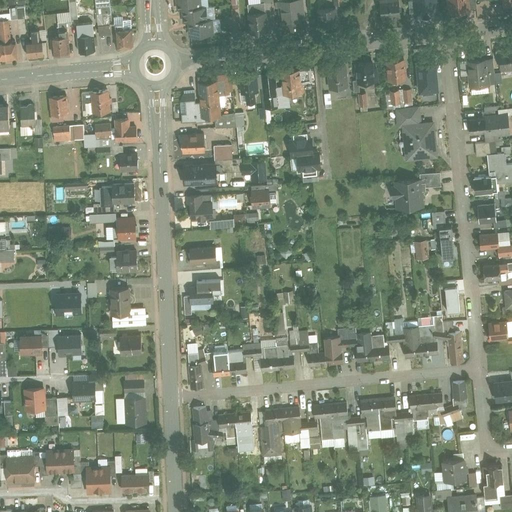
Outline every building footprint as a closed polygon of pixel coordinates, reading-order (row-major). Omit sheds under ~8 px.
[(76,0),(69,0),(71,20),(79,20),(76,0)] [(178,0),(179,9),(184,8),(201,7),(200,0),(178,0)] [(302,0),(284,2),(285,9),(281,10),(283,28),(296,27),(297,31),(305,30),(304,26),(305,26),(303,13),(302,12),(302,8),(303,7),(302,0)] [(381,0),(383,19),(401,17),(398,0),(381,0)] [(435,0),(414,0),(416,15),(437,13),(435,0)] [(448,0),(450,12),(470,10),(470,8),(468,0),(448,0)] [(265,4),(257,5),(257,4),(249,5),(249,13),(251,32),(268,31),(267,25),(268,24),(268,19),(267,19),(266,11),(265,4)] [(17,6),(10,7),(12,19),(19,18),(17,6)] [(25,6),(17,6),(19,18),(26,17),(25,6)] [(201,7),(184,8),(185,22),(190,21),(206,19),(205,6),(201,7)] [(109,12),(103,12),(102,7),(97,7),(98,25),(110,24),(109,12)] [(336,7),(318,9),(320,25),(338,24),(336,7)] [(228,27),(239,27),(238,8),(231,9),(231,17),(228,17),(228,27)] [(9,19),(0,19),(0,28),(1,42),(11,40),(9,19)] [(131,19),(124,19),(124,23),(124,29),(132,28),(131,19)] [(206,19),(190,21),(191,34),(213,33),(212,19),(206,19)] [(67,21),(59,22),(59,31),(65,31),(65,28),(67,27),(67,21)] [(93,21),(77,23),(79,34),(78,34),(80,51),(96,49),(93,21)] [(124,29),(116,29),(117,46),(134,45),(132,28),(124,29)] [(40,29),(31,30),(32,41),(27,41),(29,56),(44,55),(43,40),(41,40),(40,30),(40,29)] [(59,31),(60,36),(52,37),(54,53),(61,52),(61,53),(70,52),(68,30),(65,31),(59,31)] [(1,42),(0,41),(0,58),(18,57),(16,40),(11,40),(1,42)] [(511,49),(499,51),(501,69),(510,68),(511,68),(511,49)] [(437,57),(417,59),(420,91),(439,89),(437,57)] [(404,58),(388,60),(390,81),(406,79),(404,58)] [(486,58),(469,60),(471,87),(489,85),(488,72),(486,58)] [(493,58),(486,58),(488,72),(494,72),(493,58)] [(373,62),(358,63),(360,80),(360,83),(375,82),(378,82),(377,67),(374,68),(373,62)] [(345,64),(328,66),(331,88),(348,86),(345,64)] [(310,68),(300,69),(301,81),(311,80),(310,68)] [(300,69),(282,71),(285,94),(302,93),(301,81),(300,69)] [(257,71),(240,73),(241,79),(238,79),(239,88),(242,88),(242,92),(246,91),(248,103),(256,102),(254,91),(259,90),(259,88),(257,75),(257,71)] [(275,73),(263,74),(264,87),(266,107),(278,106),(275,73)] [(217,75),(200,77),(202,101),(203,109),(220,107),(219,94),(229,93),(229,92),(228,78),(227,75),(217,76),(217,75)] [(100,90),(100,88),(99,88),(98,87),(97,87),(96,87),(95,88),(94,88),(94,89),(94,90),(94,91),(92,91),(93,100),(94,111),(111,109),(109,89),(101,90),(100,90)] [(411,89),(404,89),(405,102),(412,101),(411,89)] [(399,90),(392,91),(393,104),(400,103),(399,90)] [(92,91),(82,92),(83,101),(93,100),(92,91)] [(67,95),(50,96),(53,120),(61,119),(60,113),(69,112),(67,95)] [(202,101),(196,102),(196,99),(185,100),(187,113),(182,113),(183,122),(196,121),(196,122),(207,121),(207,117),(216,116),(221,115),(220,107),(203,109),(202,101)] [(29,103),(27,105),(21,105),(22,125),(28,125),(31,127),(33,127),(35,125),(35,118),(34,105),(32,103),(29,103)] [(9,105),(0,105),(0,127),(10,127),(9,105)] [(420,106),(401,108),(402,116),(415,115),(420,115),(420,106)] [(244,111),(236,112),(237,126),(245,125),(244,111)] [(236,112),(223,113),(223,115),(221,115),(216,116),(217,127),(237,126),(236,112)] [(402,116),(398,117),(399,126),(404,125),(416,124),(415,115),(402,116)] [(484,117),(469,118),(471,133),(484,131),(485,141),(489,141),(501,140),(501,133),(509,132),(507,115),(496,116),(484,117)] [(137,125),(126,126),(126,117),(117,118),(117,126),(116,126),(116,137),(116,138),(119,137),(137,136),(137,125)] [(416,124),(404,125),(407,159),(437,156),(436,144),(434,144),(433,134),(435,134),(434,122),(416,124)] [(84,123),(75,124),(76,139),(84,138),(84,134),(84,123)] [(112,123),(95,124),(96,133),(96,137),(100,137),(105,137),(113,137),(112,123)] [(70,125),(54,126),(55,141),(73,139),(73,136),(71,136),(70,125)] [(204,132),(184,133),(185,150),(205,149),(204,132)] [(307,132),(293,133),(293,140),(308,139),(307,132)] [(96,133),(84,134),(84,138),(85,146),(100,145),(100,137),(96,137),(96,133)] [(113,137),(105,137),(100,137),(100,145),(110,144),(120,143),(119,137),(116,138),(116,137),(113,137)] [(293,140),(290,140),(292,155),(298,155),(313,153),(311,139),(308,139),(293,140)] [(485,141),(476,142),(477,155),(490,154),(490,153),(489,141),(485,141)] [(120,143),(110,144),(110,145),(111,152),(120,153),(121,153),(122,153),(122,143),(120,143)] [(232,144),(215,145),(215,159),(216,159),(226,158),(232,158),(233,158),(232,144)] [(122,153),(121,153),(121,169),(139,168),(138,152),(122,153)] [(511,162),(506,163),(505,152),(490,153),(490,154),(492,176),(491,176),(493,191),(498,190),(497,182),(511,180),(511,162)] [(313,153),(298,155),(299,170),(302,169),(317,168),(320,168),(319,153),(313,153)] [(226,158),(216,159),(216,164),(217,180),(227,180),(226,172),(226,158)] [(233,158),(232,158),(233,171),(243,171),(242,163),(242,158),(233,158)] [(265,162),(242,163),(243,171),(243,173),(257,172),(257,179),(266,179),(265,162)] [(216,164),(185,165),(186,182),(217,181),(217,180),(216,164)] [(317,168),(302,169),(303,176),(318,175),(317,168)] [(440,172),(420,173),(421,179),(423,179),(424,186),(441,184),(440,172)] [(491,176),(475,178),(477,192),(493,191),(491,176)] [(421,179),(396,181),(396,185),(393,186),(394,197),(397,197),(397,205),(423,203),(422,186),(424,186),(423,179),(421,179)] [(133,182),(113,183),(113,186),(114,202),(135,201),(133,182)] [(114,202),(113,186),(102,186),(103,205),(114,205),(114,202)] [(253,191),(252,191),(253,206),(270,205),(270,201),(271,199),(271,195),(270,194),(269,190),(265,190),(253,191)] [(212,194),(202,195),(202,203),(212,202),(212,194)] [(202,195),(189,196),(189,204),(191,204),(202,203),(202,195)] [(202,203),(191,204),(192,218),(199,218),(200,219),(204,219),(204,217),(215,217),(215,208),(213,208),(212,202),(202,203)] [(495,203),(478,205),(480,221),(494,220),(497,220),(497,219),(495,203)] [(103,205),(94,206),(94,213),(114,212),(114,205),(103,205)] [(439,227),(446,227),(445,210),(432,211),(433,228),(439,227)] [(244,221),(258,220),(257,212),(244,212),(244,221)] [(135,217),(117,218),(118,226),(120,226),(120,237),(137,236),(136,231),(138,231),(137,225),(136,225),(135,217)] [(232,226),(231,217),(206,218),(207,227),(232,226)] [(506,218),(497,219),(497,220),(494,220),(495,227),(507,225),(506,218)] [(446,227),(439,227),(442,258),(455,257),(452,226),(446,227)] [(498,233),(480,234),(482,248),(499,246),(499,245),(498,233)] [(426,240),(416,241),(418,255),(428,254),(426,240)] [(511,243),(499,245),(499,246),(500,256),(511,254),(511,243)] [(216,246),(191,248),(192,262),(207,261),(217,260),(216,246)] [(137,250),(118,250),(120,269),(139,268),(137,250)] [(217,260),(207,261),(207,268),(221,267),(221,260),(217,260)] [(500,262),(484,264),(485,279),(509,277),(509,270),(511,269),(511,261),(500,263),(500,262)] [(213,286),(191,287),(191,295),(191,302),(192,302),(213,301),(213,286)] [(129,287),(112,288),(113,314),(130,313),(130,307),(129,287)] [(291,290),(276,292),(277,302),(292,300),(291,290)] [(81,291),(55,292),(56,315),(65,314),(65,317),(73,317),(73,314),(82,314),(81,291)] [(130,307),(130,313),(113,314),(114,326),(144,324),(143,313),(137,307),(130,307)] [(443,315),(434,316),(436,330),(435,336),(435,338),(443,339),(444,332),(443,321),(443,315)] [(356,319),(346,320),(347,328),(347,327),(348,333),(357,332),(356,319)] [(404,319),(395,319),(396,324),(395,324),(397,341),(406,341),(404,319)] [(453,321),(443,321),(444,332),(454,331),(453,321)] [(507,321),(490,322),(492,338),(509,336),(509,335),(507,321)] [(395,324),(386,324),(388,342),(397,341),(395,324)] [(431,325),(419,326),(422,355),(438,354),(437,342),(433,342),(431,325)] [(193,334),(202,333),(201,326),(192,326),(193,334)] [(419,326),(408,327),(410,343),(405,344),(406,357),(422,355),(419,326)] [(347,328),(338,328),(339,337),(340,336),(341,347),(349,346),(348,333),(347,327),(347,328)] [(49,329),(41,329),(41,336),(42,336),(42,346),(50,346),(49,329)] [(299,329),(291,330),(292,338),(300,337),(299,329)] [(454,331),(444,332),(443,339),(449,340),(451,362),(463,360),(461,331),(454,331)] [(357,332),(348,333),(349,346),(358,345),(357,333),(357,332)] [(372,332),(357,333),(358,345),(361,344),(362,348),(373,347),(372,332)] [(385,346),(384,334),(372,335),(372,332),(373,347),(374,360),(391,358),(390,346),(385,346)] [(309,334),(300,334),(300,337),(301,350),(310,349),(310,344),(309,334)] [(141,335),(121,336),(122,354),(142,352),(141,335)] [(41,336),(22,336),(22,353),(30,352),(30,353),(42,353),(42,346),(42,336),(41,336)] [(339,337),(324,338),(326,352),(327,364),(343,363),(342,350),(341,350),(341,347),(340,336),(339,337)] [(292,338),(291,338),(292,350),(301,350),(300,337),(292,338)] [(262,342),(252,343),(253,354),(263,354),(262,342)] [(252,343),(244,344),(245,355),(253,354),(252,343)] [(319,343),(310,344),(310,349),(310,353),(311,365),(327,364),(326,352),(319,352),(319,343)] [(290,355),(289,344),(277,345),(278,349),(278,356),(279,368),(295,366),(294,354),(290,355)] [(278,349),(272,349),(272,345),(266,346),(267,357),(264,357),(263,357),(262,357),(263,370),(279,368),(278,356),(278,349)] [(362,348),(357,349),(358,362),(374,360),(373,347),(362,348)] [(204,349),(198,351),(198,352),(195,352),(199,364),(201,364),(207,361),(205,355),(206,355),(204,349)] [(246,359),(241,359),(240,351),(233,352),(233,360),(230,360),(231,372),(247,371),(246,359)] [(195,352),(189,353),(190,365),(197,364),(197,370),(201,370),(201,364),(199,364),(195,352)] [(230,360),(214,362),(215,374),(231,372),(230,360)] [(197,364),(190,365),(192,387),(204,386),(202,370),(201,370),(197,370),(197,364)] [(16,375),(15,366),(7,366),(7,375),(16,375)] [(104,374),(90,374),(90,382),(95,381),(95,382),(104,382),(104,374)] [(144,380),(126,380),(126,391),(144,390),(144,380)] [(465,380),(453,382),(455,397),(455,398),(467,397),(465,380)] [(90,382),(74,382),(75,399),(96,398),(95,389),(95,382),(95,381),(90,382)] [(511,381),(496,383),(497,400),(511,397),(511,381)] [(44,388),(26,389),(27,409),(31,409),(34,412),(37,411),(40,408),(45,408),(46,408),(45,398),(44,388)] [(442,393),(426,394),(428,416),(439,415),(438,406),(443,405),(442,393)] [(426,394),(409,395),(410,409),(414,408),(415,420),(428,418),(428,416),(426,394)] [(58,397),(45,398),(46,408),(45,408),(46,416),(59,415),(58,397)] [(467,397),(455,398),(455,397),(453,397),(453,404),(449,406),(452,412),(451,412),(454,420),(463,417),(458,405),(459,405),(467,404),(467,397)] [(145,398),(127,399),(128,422),(146,421),(145,398)] [(395,398),(378,399),(380,412),(381,429),(393,428),(392,418),(395,418),(395,414),(396,414),(395,398)] [(378,399),(362,401),(363,413),(380,412),(378,399)] [(347,402),(330,403),(333,437),(333,438),(344,437),(344,428),(347,428),(346,418),(348,418),(347,402)] [(330,403),(314,405),(315,418),(320,417),(322,438),(333,437),(330,403)] [(206,406),(194,407),(197,440),(208,439),(208,431),(207,420),(206,406)] [(299,406),(283,408),(285,431),(300,430),(301,430),(300,422),(300,419),(301,419),(299,406)] [(449,406),(441,410),(447,425),(453,424),(454,424),(453,421),(454,420),(451,412),(452,412),(449,406)] [(283,408),(267,409),(268,424),(260,425),(260,426),(263,455),(281,453),(279,432),(285,431),(283,408)] [(252,411),(235,413),(237,433),(252,431),(253,431),(253,426),(252,411)] [(413,411),(404,412),(404,413),(406,434),(415,434),(413,411)] [(235,413),(219,415),(220,427),(226,426),(227,436),(238,435),(237,433),(235,413)] [(396,414),(395,414),(395,418),(397,440),(406,439),(406,434),(404,413),(396,414)] [(348,418),(346,418),(347,428),(350,452),(359,451),(359,448),(356,417),(348,418)] [(365,417),(356,417),(359,448),(368,448),(365,417)] [(317,421),(308,422),(310,436),(318,436),(317,421)] [(300,422),(301,430),(300,430),(301,440),(301,447),(311,446),(310,436),(308,422),(300,422)] [(454,424),(453,424),(454,431),(466,429),(464,422),(454,424)] [(260,426),(253,426),(253,431),(252,431),(253,444),(262,443),(260,426)] [(214,429),(214,430),(213,436),(222,437),(223,430),(214,429)] [(300,430),(285,431),(286,442),(301,440),(300,430)] [(222,437),(213,436),(214,439),(213,439),(214,447),(220,447),(221,442),(222,442),(222,437)] [(74,449),(61,450),(62,470),(74,470),(75,470),(74,455),(74,449)] [(61,450),(48,450),(48,456),(49,471),(62,470),(61,450)] [(33,451),(33,455),(34,455),(34,465),(41,465),(41,457),(40,451),(33,451)] [(21,456),(22,481),(35,481),(34,465),(34,455),(33,455),(21,456)] [(8,456),(8,457),(8,466),(9,482),(22,481),(21,456),(8,456)] [(48,456),(41,457),(41,465),(42,475),(49,474),(49,471),(48,456)] [(464,458),(443,460),(445,481),(466,479),(464,458)] [(116,460),(108,460),(108,466),(110,466),(111,475),(117,474),(117,472),(116,460)] [(89,461),(81,461),(82,473),(82,476),(88,476),(87,467),(90,467),(89,461)] [(420,472),(431,471),(430,462),(419,462),(420,472)] [(502,464),(483,466),(484,476),(487,476),(488,481),(484,481),(485,496),(498,495),(497,482),(504,481),(502,464)] [(90,467),(87,467),(88,476),(88,492),(95,491),(95,490),(100,490),(99,466),(90,467)] [(108,466),(99,466),(100,490),(105,489),(105,491),(111,491),(111,475),(110,466),(108,466)] [(149,473),(136,474),(136,490),(149,489),(149,481),(149,473)] [(136,474),(123,474),(123,490),(136,490),(136,474)] [(218,493),(208,494),(208,503),(216,503),(216,505),(218,504),(218,493)] [(511,493),(500,495),(501,508),(511,506),(511,493)] [(465,496),(448,497),(449,511),(477,511),(476,494),(469,495),(469,496),(466,496),(465,496)] [(387,511),(386,495),(371,497),(372,511),(387,511)] [(425,495),(418,495),(419,511),(431,511),(432,509),(430,499),(425,499),(425,495)]
